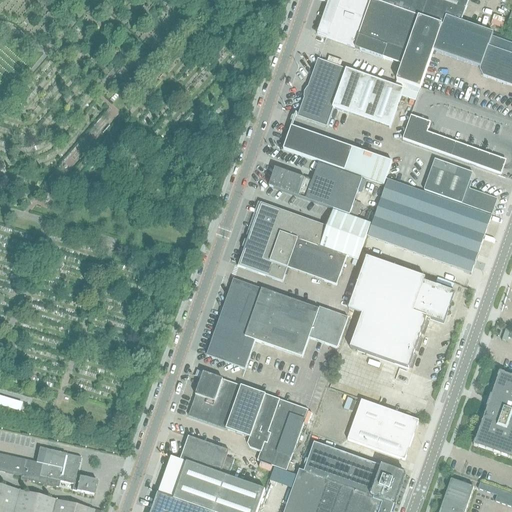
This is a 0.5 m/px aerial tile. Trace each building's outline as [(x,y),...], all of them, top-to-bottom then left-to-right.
[(396,82),(420,90),(426,72),(441,26),(369,0),(332,0),(320,35),(317,34),(317,35),(355,48),(354,50),(402,67),(396,82)] [(468,0),(369,0),(441,26),(443,26),(446,17),(461,22),(468,0)] [(511,85),(511,44),(492,38),(493,34),(446,17),(435,49),(482,65),(481,69),(484,76),(511,85)] [(390,128),(404,90),(319,59),(298,117),(327,127),(334,108),(390,128)] [(427,133),(431,124),(418,119),(412,117),(411,116),(403,140),(502,175),(502,174),(501,174),(504,168),(506,161),(427,133)] [(384,185),(392,162),(364,152),(291,127),(283,149),(311,159),(384,185)] [(473,174),(435,160),(424,191),(492,215),(498,200),(468,189),(473,174)] [(334,210),(350,216),(363,180),(319,164),(312,182),(276,169),(269,187),(334,210)] [(471,274),(492,217),(388,180),(373,224),(368,237),(471,274)] [(337,286),(347,258),(320,248),(327,228),(261,204),(239,267),(283,283),(288,268),(337,286)] [(368,237),(373,224),(350,216),(334,210),(327,228),(320,248),(347,258),(359,262),(368,237)] [(444,325),(447,316),(455,293),(424,283),(425,279),(367,259),(349,310),(363,315),(350,349),(409,370),(427,319),(444,325)] [(319,310),(234,280),(207,355),(245,368),(255,341),(302,358),(309,339),(319,310)] [(319,310),(309,339),(338,349),(348,318),(320,308),(319,310)] [(287,472),(308,411),(309,411),(199,372),(197,377),(202,379),(196,396),(194,397),(193,401),(194,402),(192,403),(190,410),(190,411),(189,412),(187,416),(188,418),(197,421),(199,420),(226,430),(250,439),(248,445),(250,449),(261,453),(257,461),(287,472)] [(511,376),(500,373),(474,446),(511,459),(511,376)] [(405,461),(419,421),(362,401),(348,441),(405,461)] [(221,475),(229,452),(229,451),(189,437),(181,460),(188,463),(221,475)] [(315,444),(304,472),(304,473),(394,504),(404,475),(315,444)] [(0,454),(0,471),(21,476),(20,479),(59,488),(60,482),(74,485),(72,491),(94,496),(97,482),(80,478),(79,480),(75,479),(77,470),(76,470),(78,458),(40,449),(36,463),(0,454)] [(188,463),(175,500),(208,511),(257,511),(265,491),(188,463)] [(391,511),(394,504),(304,473),(304,472),(300,471),(285,511),(391,511)] [(465,511),(474,489),(451,481),(440,511),(465,511)] [(96,511),(0,486),(0,511),(96,511)] [(151,511),(208,511),(158,494),(151,511)]
